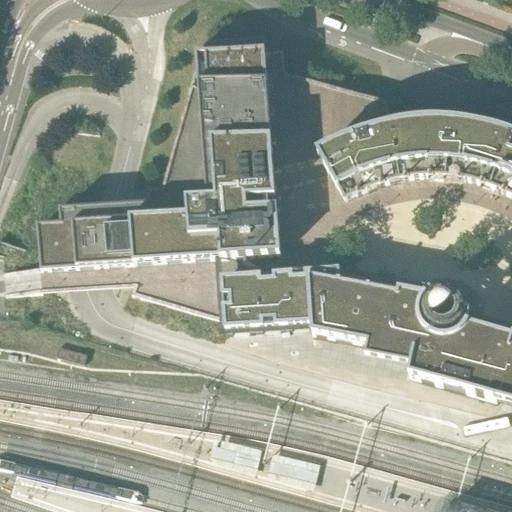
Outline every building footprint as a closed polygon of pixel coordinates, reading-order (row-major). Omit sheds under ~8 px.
[(208,48),(205,48),(206,59),(197,60),(198,68),(191,91),(190,91),(187,98),(189,99),(184,116),(183,116),(180,123),(182,123),(177,141),(176,140),(173,148),(175,148),(170,166),(169,165),(166,173),(168,173),(163,193),(150,194),(146,209),(140,209),(112,212),(83,213),(77,214),(61,215),(62,229),(41,231),(39,231),(39,236),(41,268),(42,277),(49,276),(53,276),(89,273),(123,270),(141,269),(280,259),(278,197),(276,197),(267,72),(265,56),(265,51),(265,44),(258,44),(258,43),(256,43),(256,44),(248,45),(248,44),(247,44),(247,45),(239,46),(239,45),(237,45),(237,46),(229,46),(229,45),(227,45),(227,46),(219,47),(219,46),(218,46),(218,47),(210,48),(210,47),(208,47),(208,48)] [(319,155),(318,155),(338,191),(346,205),(348,204),(355,200),(361,197),(366,195),(368,194),(373,192),(378,191),(380,190),(387,188),(390,187),(394,186),(400,185),(408,184),(415,183),(420,182),(428,182),(429,182),(435,182),(443,182),(446,182),(454,183),(461,184),(464,185),(472,186),(479,188),(480,188),(481,189),(487,191),(491,192),(498,194),(501,196),(503,196),(510,200),(511,200),(511,138),(504,136),(502,136),(496,134),(495,134),(487,132),(484,131),(480,130),(476,129),(467,128),(459,127),(458,126),(450,126),(442,125),(437,125),(433,125),(431,125),(424,125),(423,125),(419,125),(410,126),(402,127),(396,128),(391,129),(387,130),(379,131),(371,133),(363,136),(354,139),(352,139),(344,143),(336,146),(327,150),(319,155)] [(291,278),(223,284),(226,325),(226,332),(225,332),(226,337),(233,337),(262,334),(312,331),(312,340),(365,348),(363,356),(407,365),(406,380),(497,407),(502,408),(511,410),(511,340),(499,337),(482,332),(468,328),(469,320),(468,312),(464,305),(457,298),(443,295),(432,298),(429,300),(341,284),(340,275),(311,277),(291,278)] [(57,360),(86,367),(88,357),(59,350),(57,360)] [(346,481),(314,473),(311,482),(343,490),(346,481)]
